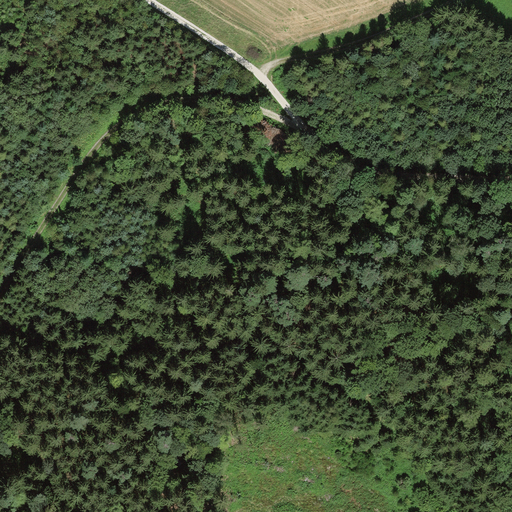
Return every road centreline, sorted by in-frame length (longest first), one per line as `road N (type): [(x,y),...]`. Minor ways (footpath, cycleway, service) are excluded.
road 1 (track): [(511,186),(380,177),(335,159),(297,127),(258,75),(145,0)]
road 2 (track): [(0,288),(93,147),(136,114),(210,101),(297,127)]
road 3 (track): [(458,0),(258,75)]
